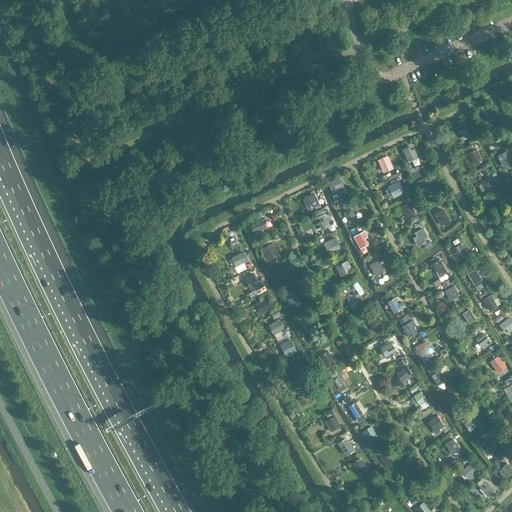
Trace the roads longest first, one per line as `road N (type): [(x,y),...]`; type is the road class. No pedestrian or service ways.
road 1 (unclassified): [(82,152),(95,156),(476,0)]
road 2 (motorway): [(171,511),(3,179)]
road 3 (motorway): [(0,262),(122,511)]
road 4 (unclassified): [(82,152),(19,0)]
